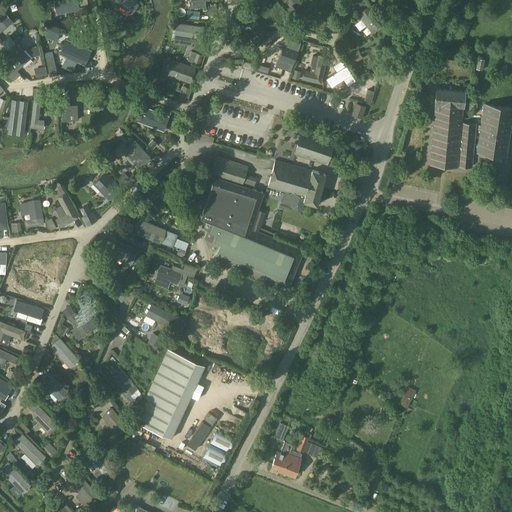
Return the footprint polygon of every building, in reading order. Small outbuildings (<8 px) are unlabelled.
[(76,0),(64,0),(55,2),(57,13),(74,10),(74,9),(78,8),(76,0)] [(133,0),(114,0),(129,13),(138,4),(133,0)] [(371,31),(383,22),(369,5),(358,14),(371,31)] [(386,9),(381,13),(385,18),(390,15),(386,9)] [(265,32),(251,15),(239,25),(254,42),(265,32)] [(206,27),(176,23),(175,34),(198,38),(198,44),(204,45),(206,27)] [(45,35),(56,40),(59,34),(48,29),(45,35)] [(6,51),(16,44),(10,36),(0,43),(6,51)] [(60,54),(66,57),(85,65),(91,50),(67,39),(60,54)] [(276,69),(290,75),(302,45),(287,40),(276,69)] [(17,44),(0,59),(0,70),(3,74),(12,65),(17,70),(30,58),(17,44)] [(377,44),(369,47),(372,54),(380,50),(377,44)] [(191,51),(188,60),(199,64),(202,55),(191,51)] [(361,57),(359,53),(347,59),(350,64),(361,57)] [(53,55),(45,57),(49,77),(57,75),(53,55)] [(302,79),(321,83),(326,57),(318,55),(314,73),(304,70),(302,79)] [(482,70),(484,59),(477,57),(475,68),(482,70)] [(342,59),(332,66),(336,71),(326,78),(331,86),(343,79),(347,86),(356,80),(342,59)] [(168,74),(189,82),(195,67),(174,60),(168,74)] [(243,60),(241,67),(253,70),(255,63),(243,60)] [(269,67),(259,64),(258,70),(268,73),(269,67)] [(44,67),(38,68),(40,76),(46,75),(44,67)] [(294,69),(292,77),(298,79),(300,71),(294,69)] [(182,85),(178,98),(187,101),(191,88),(182,85)] [(374,91),(367,89),(364,100),(371,102),(374,91)] [(457,165),(461,124),(462,105),(463,105),(464,91),(436,89),(435,103),(430,164),(457,166),(457,165)] [(62,120),(70,120),(69,96),(61,96),(62,120)] [(40,100),(33,99),(30,127),(42,128),(43,120),(38,119),(40,100)] [(27,103),(11,101),(8,129),(24,131),(27,103)] [(362,117),(366,105),(355,102),(352,114),(362,117)] [(506,156),(511,116),(511,107),(484,104),(477,152),(506,156)] [(144,107),(141,115),(144,117),(141,125),(158,132),(159,129),(163,131),(168,116),(144,107)] [(457,165),(471,167),(475,125),(461,124),(457,165)] [(326,164),(333,140),(302,130),(295,154),(326,164)] [(153,139),(148,143),(152,148),(157,143),(153,139)] [(135,140),(122,152),(138,169),(151,158),(135,140)] [(210,175),(252,189),(256,177),(245,174),(247,166),(216,156),(214,163),(210,175)] [(301,210),(303,201),(316,205),(325,173),(312,170),(274,159),(267,186),(294,194),(291,207),(294,210),(297,211),(301,210)] [(105,171),(92,182),(108,199),(120,188),(105,171)] [(200,201),(203,201),(198,215),(201,216),(200,218),(204,220),(202,226),(207,228),(204,236),(211,239),(208,247),(215,250),(212,257),(288,288),(303,249),(252,228),(264,193),(252,189),(210,175),(209,177),(207,176),(202,179),(198,193),(201,198),(200,201)] [(60,226),(77,217),(65,194),(58,197),(67,213),(56,219),(60,226)] [(39,200),(28,201),(30,219),(24,220),(26,226),(43,224),(39,200)] [(51,218),(45,221),(50,231),(56,228),(51,218)] [(143,220),(137,233),(172,247),(173,245),(185,249),(188,242),(176,238),(178,234),(143,220)] [(20,222),(10,223),(12,233),(21,232),(20,222)] [(114,244),(107,241),(102,251),(109,254),(109,255),(129,265),(134,253),(114,244)] [(179,247),(176,254),(183,257),(185,250),(179,247)] [(26,269),(42,288),(53,279),(37,260),(26,269)] [(161,264),(156,275),(182,285),(186,275),(193,277),(197,269),(185,265),(182,272),(161,264)] [(181,291),(177,300),(188,304),(192,295),(181,291)] [(41,318),(39,317),(42,308),(13,300),(14,300),(12,309),(25,313),(23,319),(39,324),(41,318)] [(174,315),(152,304),(146,315),(161,323),(162,322),(168,325),(174,315)] [(74,326),(69,330),(77,340),(98,324),(86,309),(78,316),(75,312),(68,318),(71,322),(74,326)] [(0,320),(0,337),(3,331),(22,339),(25,330),(0,320)] [(60,323),(55,331),(63,336),(68,327),(60,323)] [(148,341),(147,344),(157,350),(164,339),(153,332),(148,341)] [(50,342),(52,344),(50,346),(69,367),(74,364),(78,359),(60,338),(59,338),(55,333),(50,342)] [(24,347),(21,355),(29,357),(32,350),(24,347)] [(17,357),(0,348),(0,355),(18,364),(20,359),(17,357)] [(168,348),(134,421),(171,438),(204,365),(168,348)] [(49,360),(44,365),(49,370),(54,365),(49,360)] [(11,370),(8,377),(14,380),(17,373),(11,370)] [(123,370),(112,378),(130,402),(141,394),(123,370)] [(48,372),(40,380),(58,399),(66,391),(48,372)] [(9,383),(0,376),(0,395),(1,396),(2,397),(6,391),(4,390),(9,383)] [(38,385),(31,391),(38,398),(44,392),(38,385)] [(409,406),(416,389),(407,385),(400,402),(409,406)] [(46,431),(55,423),(40,407),(31,397),(28,405),(34,412),(31,415),(46,431)] [(112,407),(102,416),(113,429),(117,434),(126,426),(122,421),(123,421),(112,407)] [(276,417),(271,432),(275,433),(274,437),(282,440),(288,426),(280,422),(281,419),(276,417)] [(24,420),(18,425),(25,433),(31,427),(24,420)] [(216,430),(209,444),(227,453),(234,439),(216,430)] [(45,455),(22,433),(14,442),(36,464),(45,455)] [(303,452),(303,451),(307,453),(317,457),(321,447),(311,443),(306,441),(308,437),(302,435),(296,449),(303,452)] [(48,441),(42,447),(50,456),(56,450),(48,441)] [(293,475),(302,453),(290,449),(292,444),(284,441),(280,452),(277,451),(272,464),(278,466),(277,469),(293,475)] [(106,474),(103,470),(112,463),(96,444),(86,453),(99,468),(94,472),(100,479),(106,474)] [(209,444),(202,458),(220,466),(227,453),(209,444)] [(10,452),(6,456),(13,464),(17,460),(10,452)] [(8,461),(0,468),(0,469),(21,492),(30,484),(8,461)] [(114,473),(102,499),(111,503),(123,477),(114,473)] [(348,480),(360,485),(362,478),(350,474),(348,480)] [(82,477),(73,485),(85,498),(89,502),(98,495),(82,477)]
